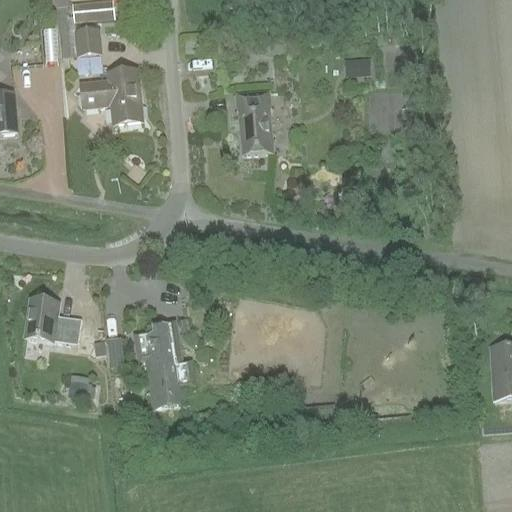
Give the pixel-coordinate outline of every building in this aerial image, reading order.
[(55,0),(56,14),(69,12),(68,0),(55,0)] [(75,28),(115,24),(113,6),(73,10),(75,28)] [(56,14),(61,52),(60,52),(61,63),(73,61),(72,51),(74,50),(69,12),(56,14)] [(80,61),(103,59),(100,34),(77,36),(80,61)] [(372,62),(359,63),(360,82),(373,81),(372,62)] [(113,133),(144,130),(138,77),(109,80),(110,89),(81,92),(84,116),(111,113),(113,133)] [(0,138),(17,137),(14,97),(0,98),(0,138)] [(268,115),(271,115),(270,98),(236,101),(237,117),(239,117),(243,163),(271,161),(268,115)] [(413,112),(402,113),(404,132),(415,131),(413,112)] [(59,309),(30,305),(24,344),(53,349),(54,348),(78,351),(81,327),(65,324),(65,326),(57,325),(59,309)] [(193,364),(177,367),(177,364),(179,363),(174,329),(152,333),(153,340),(137,342),(140,357),(141,357),(142,365),(145,365),(152,414),(183,410),(181,393),(197,391),(193,364)] [(496,406),(511,405),(511,349),(490,352),(496,406)] [(75,394),(96,399),(100,382),(80,377),(75,394)] [(378,423),(379,423),(378,420),(366,421),(366,423),(337,426),(335,409),(294,413),(296,439),(367,432),(368,440),(380,439),(380,433),(379,433),(378,423)] [(411,420),(379,423),(378,423),(379,433),(380,433),(412,431),(411,420)]
